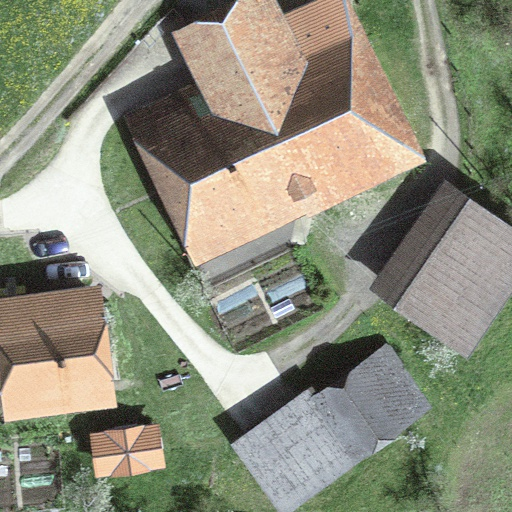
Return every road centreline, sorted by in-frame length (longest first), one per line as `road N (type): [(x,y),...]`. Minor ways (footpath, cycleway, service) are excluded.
road 1 (track): [(0,214),(63,202),(215,364),(247,375),(287,359),(348,305),(439,161),(445,120),(423,0)]
road 2 (track): [(63,202),(109,103),(161,46),(189,0)]
road 3 (track): [(0,163),(134,0)]
